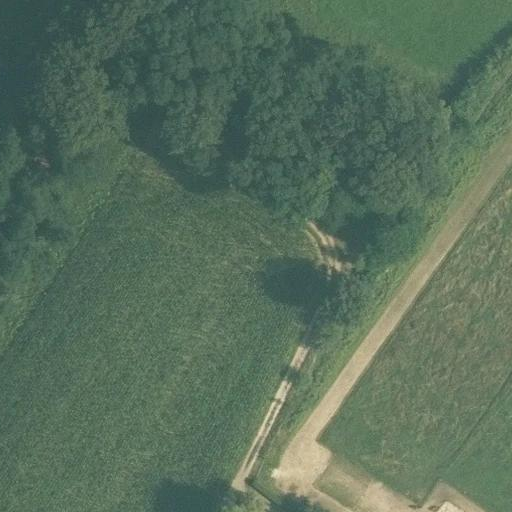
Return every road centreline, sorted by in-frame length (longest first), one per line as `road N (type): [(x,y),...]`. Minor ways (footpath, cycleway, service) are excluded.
road 1 (track): [(330,238),(335,263),(326,305),(222,511)]
road 2 (track): [(330,238),(97,59)]
road 3 (track): [(511,76),(437,171),(330,238)]
road 4 (track): [(0,205),(97,59)]
